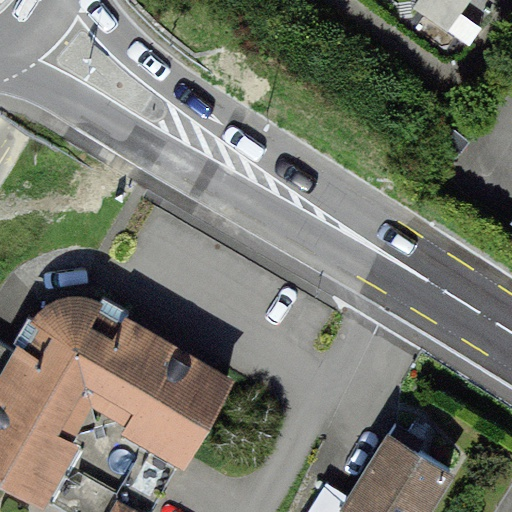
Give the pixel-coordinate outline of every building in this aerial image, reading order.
[(428,0),(448,21),(469,0),(428,0)] [(35,308),(0,382),(0,469),(48,496),(100,399),(139,415),(134,430),(198,462),(246,367),(93,288),(35,308)] [(358,511),(428,511),(454,468),(393,433),(350,507),(358,511)] [(330,482),(314,511),(340,511),(351,492),(330,482)] [(158,511),(124,492),(112,511),(158,511)]
